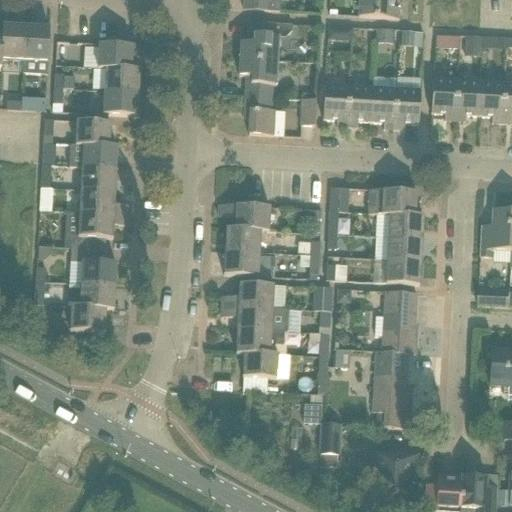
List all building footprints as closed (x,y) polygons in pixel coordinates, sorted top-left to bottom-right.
[(243,0),(243,13),(263,14),(270,15),(284,16),(285,3),(274,2),(273,0),(243,0)] [(392,0),(358,0),(357,20),(398,22),(398,11),(391,11),(392,0)] [(292,34),(292,27),(248,25),(247,46),(240,46),(239,62),(278,64),(279,41),(285,41),(292,34)] [(327,29),(326,43),(338,43),(339,30),(327,29)] [(3,30),(2,63),(23,64),(25,31),(3,30)] [(25,31),(23,64),(23,77),(47,78),(49,32),(25,31)] [(394,33),(377,32),(376,45),(393,46),(394,33)] [(401,35),(401,48),(414,49),(415,36),(401,35)] [(436,38),(436,50),(458,51),(459,39),(444,38),(436,38)] [(481,49),(483,49),(483,40),(464,39),(463,59),(480,60),(481,49)] [(99,48),(98,68),(97,72),(105,72),(105,71),(132,73),(132,72),(132,60),(149,61),(149,50),(99,48)] [(245,100),(271,102),(272,90),(276,90),(278,64),(239,62),(239,79),(246,79),(245,100)] [(23,64),(2,63),(1,71),(1,76),(23,77),(23,64)] [(105,71),(105,72),(105,83),(104,95),(138,96),(139,72),(132,72),(132,73),(105,71)] [(54,92),(62,92),(63,80),(63,78),(55,78),(54,92)] [(73,80),(63,80),(62,92),(72,93),(73,80)] [(457,85),(433,84),(431,117),(444,118),(444,124),(455,124),(457,85)] [(457,85),(455,124),(465,125),(465,119),(479,120),(481,87),(457,85)] [(481,87),(479,120),(491,121),(491,127),(502,128),(504,88),(481,87)] [(511,125),(511,88),(504,88),(502,128),(511,128),(511,125)] [(336,131),(346,131),(348,91),(324,90),(322,123),(336,124),(336,131)] [(357,125),(370,126),(372,93),(348,91),(346,131),(356,132),(357,125)] [(54,92),(53,107),(61,108),(62,92),(54,92)] [(383,133),(394,134),(396,94),(372,93),(370,126),(383,127),(383,133)] [(396,94),(394,134),(404,135),(404,127),(418,128),(420,96),(396,94)] [(104,95),(103,118),(137,120),(138,96),(104,95)] [(248,138),(273,139),(274,116),(271,115),(271,102),(245,100),(244,121),(249,122),(248,138)] [(45,112),(46,102),(37,102),(37,106),(21,105),(21,113),(36,114),(36,112),(45,112)] [(7,104),(7,113),(21,113),(21,105),(7,104)] [(301,104),(301,110),(300,130),(314,130),(315,105),(301,104)] [(54,123),(45,122),(44,137),(53,138),(54,123)] [(84,148),(109,150),(111,126),(77,124),(76,144),(76,148),(84,148)] [(83,170),(116,172),(117,150),(109,150),(84,148),(76,148),(70,148),(69,169),(83,170)] [(42,170),(41,183),(50,184),(51,170),(42,170)] [(116,178),(116,172),(83,170),(81,194),(115,196),(116,178)] [(338,216),(347,217),(348,193),(330,192),(329,216),(338,217),(338,216)] [(81,203),(80,217),(131,220),(132,210),(114,209),(115,196),(81,194),(81,203)] [(369,194),(368,219),(376,219),(389,219),(415,221),(415,220),(416,197),(369,194)] [(268,238),(268,233),(269,213),(219,211),(218,221),(235,222),(234,234),(227,234),(227,236),(260,238),(268,238)] [(482,230),(481,261),(493,261),(494,254),(501,255),(511,256),(511,253),(511,215),(496,214),(495,230),(482,230)] [(71,253),(105,256),(106,244),(113,244),(113,230),(131,231),(131,220),(80,217),(66,216),(63,252),(71,252),(71,253)] [(329,216),(328,239),(337,240),(338,217),(329,216)] [(415,221),(389,219),(388,242),(421,244),(423,220),(415,220),(415,221)] [(227,236),(226,259),(259,260),(260,238),(227,236)] [(327,253),(336,254),(337,240),(328,239),(327,253)] [(388,242),(387,265),(420,267),(421,244),(388,242)] [(310,263),(319,263),(320,245),(311,245),(310,263)] [(104,267),(105,256),(71,253),(70,266),(83,266),(82,288),(114,290),(115,268),(104,267)] [(259,260),(226,259),(225,281),(258,283),(259,260)] [(310,263),(309,283),(318,283),(319,263),(310,263)] [(386,289),(419,291),(420,267),(387,265),(386,289)] [(325,284),(334,285),(334,269),(325,269),(325,284)] [(35,286),(45,287),(45,279),(46,272),(36,271),(35,279),(35,286)] [(45,287),(35,286),(34,309),(43,309),(44,299),(45,287)] [(113,313),(114,290),(82,288),(80,311),(105,312),(113,313)] [(273,312),(274,290),(239,288),(238,300),(221,299),(221,310),(273,312)] [(330,316),(332,292),(314,292),(312,315),(330,316)] [(479,293),(478,310),(508,312),(509,295),(479,293)] [(383,359),(407,360),(415,360),(417,329),(414,329),(416,299),(386,298),(385,320),(375,319),(374,339),(384,340),(383,358),(383,359)] [(80,311),(71,310),(70,334),(103,335),(105,312),(80,311)] [(288,313),(273,312),(221,310),(220,320),(237,321),(236,334),(271,335),(284,336),(287,336),(288,313)] [(318,331),(329,331),(330,317),(319,316),(318,331)] [(34,317),(34,332),(41,332),(42,317),(34,317)] [(33,343),(49,344),(50,333),(41,332),(34,332),(33,343)] [(283,348),(284,336),(271,335),(236,334),(235,357),(243,357),(270,359),(271,347),(283,348)] [(343,336),(337,342),(344,350),(350,345),(343,336)] [(318,359),(328,359),(329,338),(319,337),(319,345),(318,359)] [(351,352),(331,350),(329,367),(348,370),(351,352)] [(511,355),(492,355),(490,389),(503,390),(502,400),(507,405),(511,405),(511,355)] [(270,359),(243,357),(242,380),(276,382),(277,359),(270,359)] [(383,358),(377,358),(373,433),(405,435),(408,388),(405,388),(407,360),(383,359),(383,358)] [(328,359),(318,359),(318,369),(327,369),(328,359)] [(318,369),(316,391),(326,392),(327,369),(318,369)] [(304,407),(303,426),(320,427),(321,408),(309,407),(304,407)] [(511,426),(502,426),(501,443),(511,443),(511,426)] [(340,429),(321,428),(320,458),(338,459),(340,429)] [(406,493),(407,491),(418,474),(406,450),(385,449),(371,472),(382,492),(406,493)] [(341,486),(329,478),(325,483),(338,491),(341,486)] [(461,511),(463,481),(438,480),(437,490),(426,489),(425,509),(424,511),(461,511)] [(496,511),(498,493),(486,492),(487,483),(463,481),(461,511),(496,511)]
